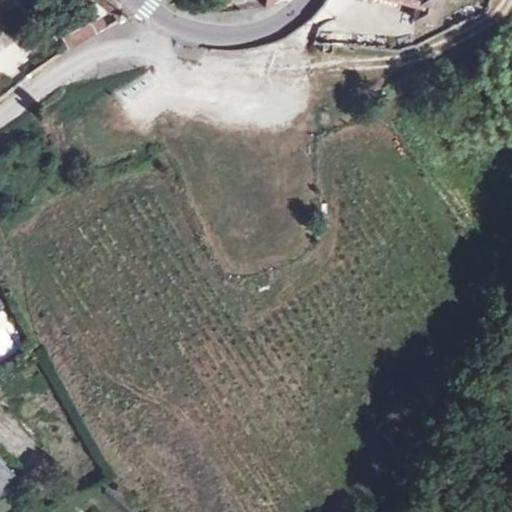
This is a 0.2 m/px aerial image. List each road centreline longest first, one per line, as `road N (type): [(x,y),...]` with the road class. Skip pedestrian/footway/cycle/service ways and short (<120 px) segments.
road 1 (track): [(222,63),(244,73),(393,59),(489,17),(503,0)]
road 2 (unclassified): [(171,24),(51,79),(0,123)]
road 3 (tertiary): [(171,24),(257,30),(304,0)]
